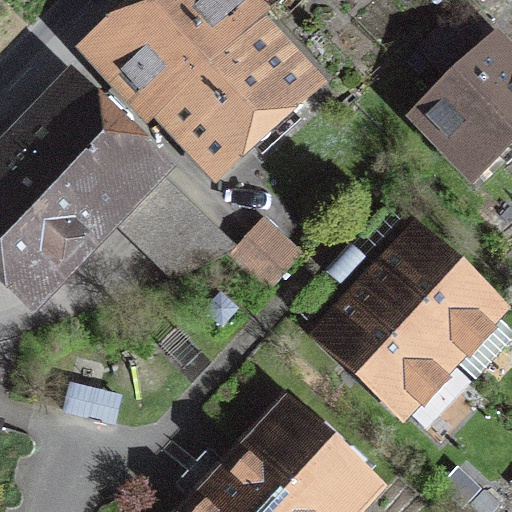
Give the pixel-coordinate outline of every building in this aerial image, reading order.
[(250,25),(226,0),(155,0),(101,49),(149,102),(139,110),(146,119),(152,115),(250,25)] [(416,48),(438,71),(478,33),(456,10),(416,48)] [(250,25),(152,115),(179,145),(189,136),(218,169),(309,87),(251,24),(250,25)] [(421,117),(475,174),(511,139),(511,67),(493,48),(421,117)] [(0,174),(0,255),(31,285),(65,250),(120,193),(148,220),(175,192),(76,96),(0,174)] [(117,219),(175,277),(228,252),(235,248),(175,192),(148,220),(120,193),(65,250),(76,261),(117,219)] [(240,243),(235,248),(228,252),(267,288),(296,256),(259,222),(240,243)] [(368,287),(449,362),(451,359),(473,380),(511,338),(511,333),(492,315),(496,310),(416,235),(368,287)] [(436,375),(449,362),(368,287),(320,338),(401,412),(436,375)] [(71,387),(65,412),(114,424),(120,398),(71,387)] [(339,511),(363,487),(337,464),(348,452),(325,431),(315,443),(278,411),(242,451),(252,460),(203,511),(339,511)]
